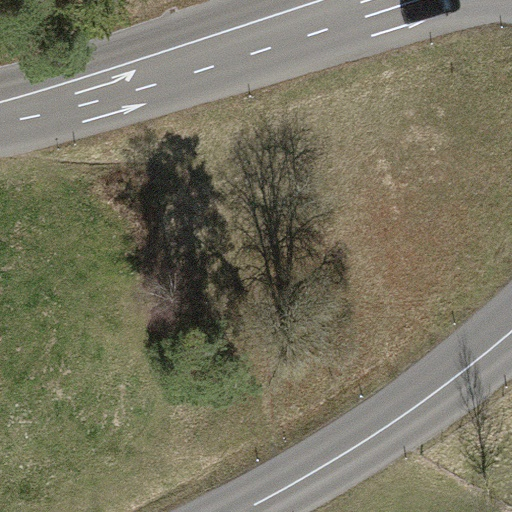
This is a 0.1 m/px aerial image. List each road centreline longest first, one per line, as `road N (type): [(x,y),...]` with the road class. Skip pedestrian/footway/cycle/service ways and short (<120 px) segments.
road 1 (secondary): [(0,108),(367,0)]
road 2 (secondary): [(511,330),(408,417),(246,511)]
